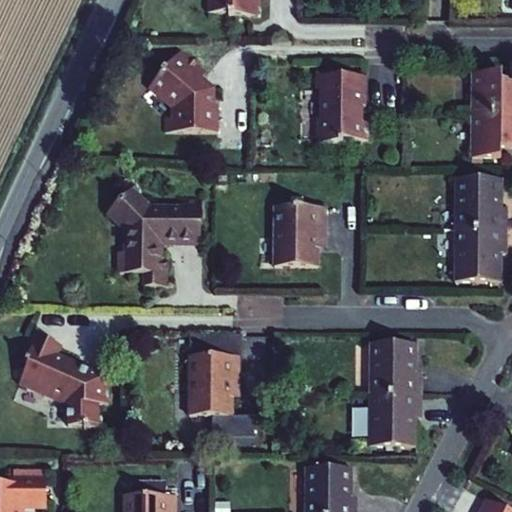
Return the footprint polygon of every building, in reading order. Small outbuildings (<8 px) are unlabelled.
[(220,0),(220,9),(243,9),(243,12),(273,12),(273,2),(275,2),(275,0),(220,0)] [(182,104),(182,136),(236,135),(236,109),(229,109),(230,89),(190,53),(160,84),(182,104)] [(356,75),(331,74),(331,92),(336,92),(336,122),(333,122),(333,146),(367,146),(367,143),(385,143),(385,124),(382,124),(383,109),(385,109),(385,80),(356,79),(356,75)] [(511,74),(489,75),(489,118),(511,117),(511,74)] [(511,117),(489,118),(489,159),(511,158),(511,117)] [(511,185),(461,184),(460,232),(511,233),(511,210),(510,211),(511,185)] [(148,187),(120,214),(139,232),(138,246),(133,246),(133,274),(164,274),(164,281),(186,281),(187,256),(176,256),(176,242),(212,242),(213,196),(192,196),(192,210),(171,210),(148,187)] [(287,208),(287,269),(331,269),(331,246),(339,246),(339,209),(287,208)] [(511,233),(460,232),(459,285),(509,286),(510,255),(511,255),(511,233)] [(112,378),(112,368),(66,351),(71,338),(53,331),(38,371),(44,374),(39,385),(82,402),(82,428),(112,428),(112,396),(123,396),(124,378),(112,378)] [(384,342),(383,393),(437,393),(437,371),(432,371),(432,343),(384,342)] [(243,415),(243,401),(243,392),(250,392),(251,354),(199,354),(198,414),(243,415)] [(437,393),(383,393),(383,441),(432,441),(432,416),(437,416),(437,393)] [(320,511),(372,511),(373,493),(363,493),(363,465),(321,464),(320,511)] [(0,511),(26,511),(26,507),(57,507),(58,479),(19,478),(19,489),(0,488),(0,511)] [(186,511),(187,496),(137,495),(136,511),(186,511)] [(511,511),(511,507),(503,503),(498,511),(511,511)]
